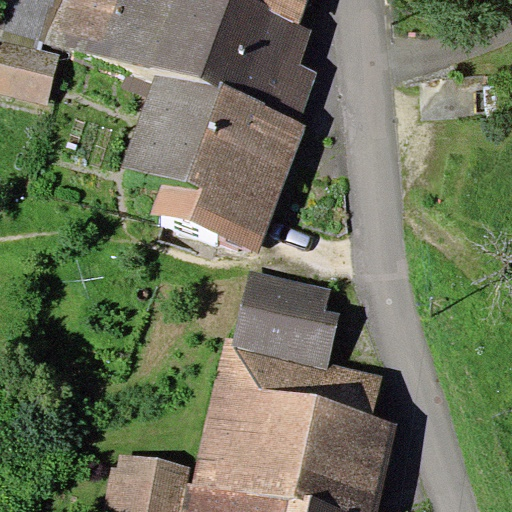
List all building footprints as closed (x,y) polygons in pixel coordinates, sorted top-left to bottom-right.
[(0,0),(0,26),(43,39),(53,0),(0,0)] [(53,0),(43,39),(156,72),(302,121),(318,71),(301,66),(313,28),(301,24),(224,0),(53,0)] [(224,0),(301,24),(308,0),(224,0)] [(60,53),(1,40),(0,44),(0,88),(50,99),(60,53)] [(306,122),(302,121),(156,72),(125,165),(163,178),(150,216),(262,253),(306,122)] [(249,369),(341,391),(359,316),(267,294),(249,369)] [(341,391),(249,369),(219,493),(299,511),(390,511),(408,443),(396,405),(341,391)] [(195,511),(202,484),(136,468),(125,511),(195,511)] [(299,511),(219,493),(214,511),(299,511)]
